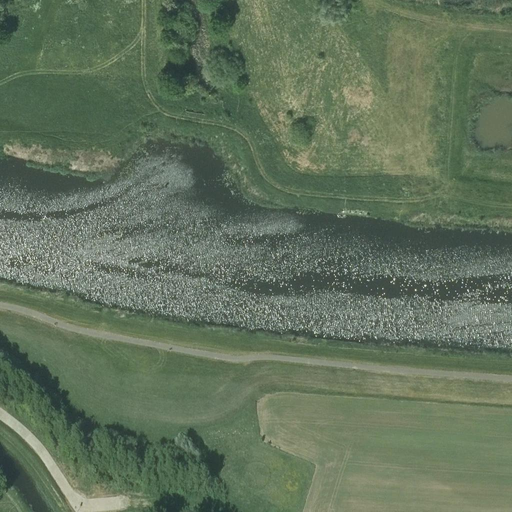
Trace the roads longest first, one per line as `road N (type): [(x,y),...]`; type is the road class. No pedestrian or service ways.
road 1 (unclassified): [(511,376),(233,359),(80,331),(0,305)]
road 2 (track): [(358,0),(511,31)]
